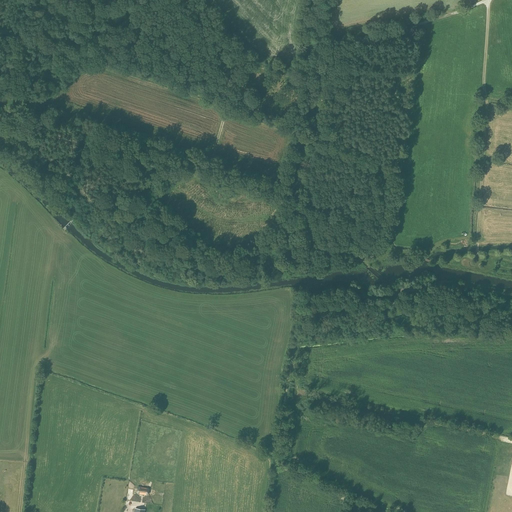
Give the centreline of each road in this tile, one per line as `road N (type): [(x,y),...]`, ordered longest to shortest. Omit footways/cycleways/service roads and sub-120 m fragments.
road 1 (track): [(368,262),(314,264),(297,245),(300,182),(318,134),(321,90),(349,54),(492,0)]
road 2 (track): [(267,511),(293,346),(308,317),(391,308),(399,293),(444,281),(511,294)]
